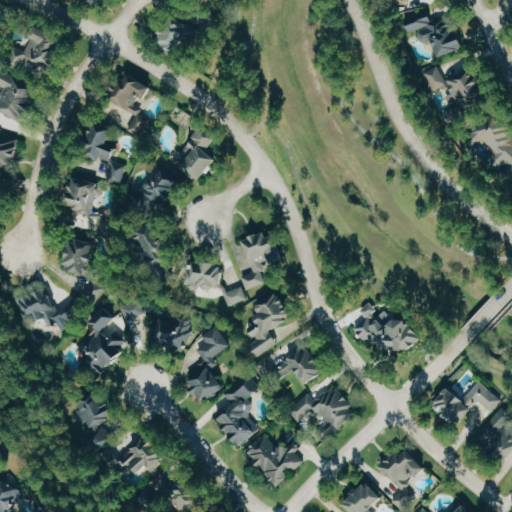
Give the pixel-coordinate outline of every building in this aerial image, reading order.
[(402,17),(427,8),(431,19),(444,14),(445,18),(452,15),(462,46),(437,55),(431,38),(423,41),(416,36),(414,29),(407,31),(402,17)] [(160,39),(178,56),(198,35),(180,18),(160,39)] [(9,63),(25,70),(28,62),(48,71),(63,38),(39,27),(28,51),(17,45),(9,63)] [(417,73),(440,63),(447,80),(471,69),(487,99),(467,114),(446,126),(438,113),(449,106),(444,96),(452,91),(444,86),(425,90),(417,73)] [(0,115),(2,111),(26,122),(42,86),(0,67),(0,83),(4,85),(0,92),(0,115)] [(148,99),(155,87),(131,73),(115,100),(141,115),(144,109),(137,104),(142,96),(148,99)] [(461,141),(496,103),(511,117),(511,164),(509,162),(501,171),(492,162),(493,148),(482,138),(471,150),(461,141)] [(132,130),(143,136),(152,117),(141,111),(132,130)] [(115,127),(96,122),(87,155),(114,162),(109,180),(124,184),(129,165),(115,161),(120,142),(112,140),(115,127)] [(200,181),(220,159),(209,148),(218,139),(205,127),(176,159),(200,181)] [(22,138),(0,133),(0,134),(0,174),(1,175),(4,163),(16,165),(22,138)] [(145,211),(170,218),(182,174),(157,167),(145,211)] [(103,183),(76,177),(68,213),(95,218),(103,183)] [(161,284),(181,275),(158,229),(139,239),(161,284)] [(246,240),(256,272),(245,276),(248,289),(268,283),(264,267),(283,261),(274,231),(246,240)] [(229,270),(215,261),(212,266),(193,254),(184,268),(195,274),(188,285),(197,291),(202,284),(215,292),(229,270)] [(105,285),(92,283),(90,300),(103,302),(105,285)] [(244,285),(227,292),(233,305),(250,298),(244,285)] [(60,310),(48,290),(24,296),(19,299),(25,309),(28,321),(38,318),(40,321),(48,319),(53,327),(60,323),(66,331),(75,325),(74,321),(75,321),(86,314),(84,308),(78,298),(60,310)] [(259,357),(282,342),(275,331),(297,317),(280,291),(258,305),(262,312),(256,316),(261,323),(250,329),(258,341),(251,345),(259,357)] [(187,351),(196,323),(131,301),(124,321),(137,326),(140,318),(151,322),(146,337),(187,351)] [(424,337),(407,318),(402,323),(387,308),(382,312),(373,301),(363,310),(369,317),(359,327),(385,354),(395,344),(405,355),(424,337)] [(126,354),(121,349),(133,337),(106,310),(92,323),(101,332),(86,346),(95,355),(89,360),(104,376),(126,354)] [(233,345),(218,325),(195,343),(208,361),(187,376),(206,401),(227,386),(214,369),(221,363),(217,357),(233,345)] [(297,369),(306,384),(327,371),(313,346),(275,368),(282,378),(297,369)] [(242,446),(263,428),(250,413),(258,407),(250,398),(263,387),(252,374),(227,394),(235,403),(218,418),(242,446)] [(505,400),(483,380),(466,399),(452,387),(436,405),(462,428),(485,403),(495,412),(505,400)] [(317,401),(310,392),(289,409),(300,423),(313,412),(318,419),(324,414),(336,428),(358,409),(337,384),(317,401)] [(90,421),(97,433),(87,438),(94,449),(128,429),(105,390),(77,406),(87,423),(90,421)] [(511,464),(511,431),(506,427),(511,419),(511,412),(504,407),(479,437),(511,464)] [(281,449),(268,432),(248,447),(276,485),(309,461),(293,440),(281,449)] [(150,466),(156,472),(171,458),(149,434),(122,459),(127,466),(131,462),(142,474),(150,466)] [(429,469),(408,447),(385,469),(403,489),(418,476),(420,478),(429,469)] [(174,511),(200,508),(195,478),(169,482),(174,511)] [(375,511),(373,509),(384,500),(369,482),(345,503),(352,511),(375,511)] [(395,498),(402,509),(418,498),(411,487),(395,498)] [(419,511),(473,511),(464,501),(451,511),(430,511),(426,507),(419,511)]
